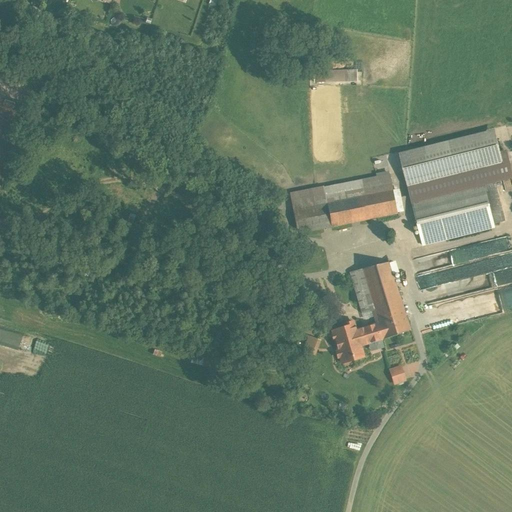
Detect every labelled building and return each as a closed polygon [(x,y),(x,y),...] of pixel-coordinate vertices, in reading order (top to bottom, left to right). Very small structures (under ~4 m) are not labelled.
[(346,71),(324,72),(325,82),(347,81),(346,71)] [(497,138),(402,162),(409,188),(410,188),(424,184),(503,164),(497,138)] [(376,177),(323,187),(327,203),(331,226),(398,213),(390,174),(376,177)] [(413,199),(412,200),(423,245),(495,227),(484,182),(427,196),(413,199)] [(424,184),(410,188),(413,199),(427,196),(424,184)] [(327,203),(295,209),(300,232),(331,226),(327,203)] [(389,262),(350,272),(363,314),(373,311),(377,324),(381,339),(381,340),(410,330),(389,262)] [(353,322),(344,325),(345,327),(332,331),(333,334),(333,335),(334,339),(335,339),(338,350),(337,351),(336,352),(338,357),(339,357),(341,358),(342,363),(364,357),(360,346),(381,339),(377,324),(356,330),(353,322)] [(401,366),(388,370),(393,386),(406,382),(401,366)]
